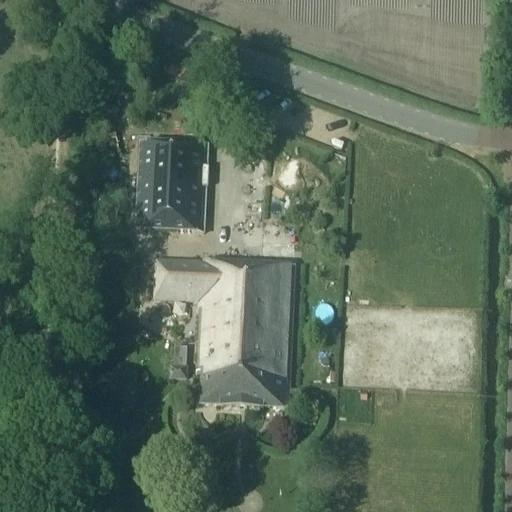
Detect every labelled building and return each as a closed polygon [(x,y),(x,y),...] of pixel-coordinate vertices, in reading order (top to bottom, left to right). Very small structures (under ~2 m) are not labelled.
[(92,90),(105,91),(106,72),(93,72),(92,90)] [(135,232),(203,236),(207,148),(140,144),(135,232)] [(295,245),(284,244),(285,226),(261,224),(259,254),(294,257),(295,245)] [(287,411),(294,269),(202,264),(202,265),(156,263),(154,302),(200,304),(197,374),(201,374),(199,407),(220,408),(220,410),(262,412),(262,410),(287,411)] [(169,382),(187,383),(187,369),(170,368),(169,382)]
